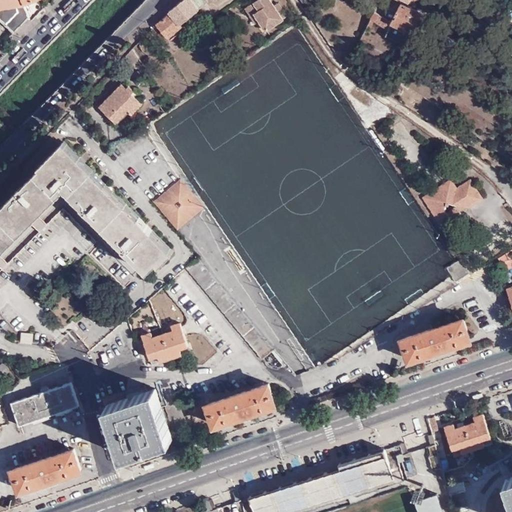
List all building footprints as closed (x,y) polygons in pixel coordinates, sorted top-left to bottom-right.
[(0,0),(0,8),(16,6),(15,0),(0,0)] [(25,7),(22,0),(15,0),(16,6),(18,11),(5,24),(13,31),(29,16),(25,7)] [(207,3),(204,0),(180,0),(157,24),(160,29),(170,41),(184,30),(180,24),(207,3)] [(277,10),(274,5),(270,0),(256,0),(245,7),(251,15),(255,13),(259,20),(266,29),(286,15),(281,7),(277,10)] [(421,15),(402,3),(390,22),(410,34),(421,15)] [(0,18),(5,24),(18,11),(16,6),(0,8),(0,18)] [(391,21),(373,11),(369,19),(386,29),(391,21)] [(255,13),(251,15),(255,22),(259,20),(255,13)] [(29,17),(29,16),(13,31),(14,32),(29,17)] [(160,29),(157,24),(149,32),(153,36),(160,29)] [(133,49),(123,58),(132,67),(139,59),(133,49)] [(127,110),(138,99),(121,83),(99,107),(116,124),(123,117),(122,116),(127,110)] [(142,103),(138,99),(127,110),(131,114),(142,103)] [(43,165),(0,207),(0,248),(32,217),(65,184),(148,266),(166,247),(147,228),(110,191),(91,172),(92,171),(81,160),(66,145),(44,166),(43,165)] [(181,179),(154,201),(177,229),(204,206),(181,179)] [(469,199),(473,204),(483,198),(471,180),(457,189),(452,180),(425,198),(442,224),(451,218),(446,212),(445,211),(447,205),(449,206),(450,203),(459,205),(469,199)] [(468,207),(473,204),(469,199),(459,205),(468,207)] [(19,261),(26,262),(28,252),(20,251),(19,261)] [(263,358),(274,348),(249,318),(198,257),(186,267),(263,358)] [(461,259),(447,267),(456,281),(470,273),(461,259)] [(463,318),(402,337),(409,358),(440,349),(470,339),(463,318)] [(182,323),(174,324),(175,328),(151,335),(150,331),(142,334),(149,357),(158,355),(159,361),(182,354),(180,348),(188,346),(182,323)] [(36,333),(25,331),(24,339),(35,341),(36,333)] [(2,363),(0,364),(0,376),(1,377),(8,373),(2,363)] [(41,392),(11,402),(20,425),(80,405),(71,381),(41,392)] [(276,404),(269,383),(208,403),(215,424),(245,414),(276,404)] [(143,392),(107,404),(123,453),(172,436),(155,388),(143,392)] [(483,413),(473,417),(474,422),(456,427),(455,423),(445,425),(452,449),(459,447),(461,452),(485,445),(483,440),(490,437),(483,413)] [(442,478),(445,477),(433,434),(429,435),(431,445),(429,446),(430,454),(429,457),(433,469),(435,469),(437,476),(442,478)] [(75,448),(13,469),(20,489),(50,478),(81,468),(75,448)] [(245,511),(286,511),(394,479),(396,483),(405,480),(398,455),(389,458),(385,448),(340,462),(341,467),(250,495),(252,502),(243,505),(245,511)] [(408,456),(402,458),(408,479),(414,477),(408,456)] [(286,511),(302,511),(396,483),(394,479),(286,511)] [(470,511),(465,490),(467,489),(465,481),(448,486),(450,494),(452,494),(456,511),(470,511)] [(418,501),(421,511),(444,511),(439,495),(418,501)] [(199,500),(203,511),(219,511),(218,508),(217,508),(212,497),(209,499),(208,497),(199,500)]
